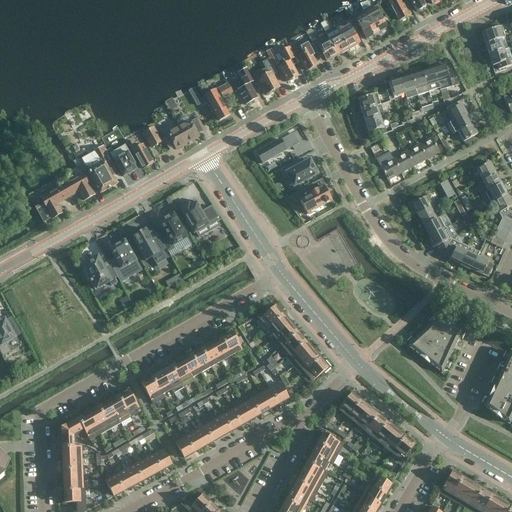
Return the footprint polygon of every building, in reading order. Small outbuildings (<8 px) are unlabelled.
[(389,0),(387,1),(398,21),(400,20),(402,21),(405,19),(405,18),(409,16),(409,15),(401,2),(400,0),(389,0)] [(410,0),(416,12),(419,10),(420,12),(419,10),(423,8),(423,10),(424,10),(423,8),(426,7),(422,0),(410,0)] [(360,4),(364,12),(376,34),(382,31),(383,31),(384,30),(384,29),(386,28),(379,15),(383,13),(380,9),(377,11),(375,7),(371,10),(370,7),(367,1),(360,4)] [(364,12),(364,13),(351,20),(357,30),(360,29),(366,39),(368,38),(369,39),(372,37),(372,36),(376,34),(364,12)] [(353,26),(339,34),(348,50),(354,47),(354,46),(359,43),(355,37),(358,35),(356,31),(357,30),(351,20),(350,20),(353,26)] [(485,45),(500,40),(505,38),(501,27),(481,33),(482,34),(485,44),(485,45)] [(348,50),(339,34),(337,30),(330,34),(328,28),(326,28),(324,29),(323,29),(326,33),(325,33),(329,40),(337,55),(342,52),(342,53),(348,50)] [(329,40),(318,46),(326,61),(331,58),(331,59),(338,56),(337,55),(329,40)] [(503,50),(500,40),(485,45),(489,55),(488,55),(489,56),(503,51),(503,50)] [(301,62),(306,71),(308,70),(309,71),(312,69),(312,68),(317,65),(315,62),(320,59),(311,43),(308,44),(307,42),(299,46),(300,48),(292,53),(298,63),(301,62)] [(265,51),(274,66),(279,63),(275,56),(274,56),(269,48),(265,51)] [(295,58),(289,48),(279,54),(285,65),(279,68),(287,82),(298,76),(291,63),(296,60),(294,58),(295,58)] [(508,49),(503,50),(503,51),(489,56),(492,66),(494,74),(506,70),(506,68),(511,66),(511,59),(511,60),(508,49)] [(265,63),(270,70),(274,68),(270,60),(265,63)] [(433,68),(437,83),(448,80),(449,80),(444,65),(443,65),(444,65),(433,69),(433,68)] [(236,87),(231,90),(233,93),(238,90),(246,105),(257,99),(250,85),(254,82),(246,67),(237,72),(241,80),(236,87)] [(437,83),(433,68),(432,68),(433,69),(422,72),(426,87),(437,83)] [(279,88),(273,76),(271,72),(267,74),(265,70),(259,73),(261,78),(258,79),(266,95),(279,88)] [(426,87),(422,72),(421,72),(411,76),(411,75),(415,90),(426,87)] [(415,90),(411,75),(410,75),(411,76),(400,79),(401,83),(404,94),(415,90)] [(401,83),(400,79),(399,79),(389,83),(389,82),(388,82),(391,89),(393,97),(404,94),(401,83)] [(223,98),(223,99),(233,94),(233,93),(231,90),(227,83),(203,97),(208,106),(210,105),(219,121),(229,116),(220,99),(223,98)] [(203,102),(201,98),(196,89),(195,88),(188,91),(189,92),(197,106),(203,103),(203,102)] [(377,95),(377,94),(358,100),(361,111),(380,105),(377,95)] [(461,104),(446,111),(442,114),(448,125),(453,122),(452,122),(466,114),(461,104)] [(384,116),(380,105),(361,111),(365,121),(380,117),(384,116)] [(422,113),(421,109),(419,110),(419,111),(411,114),(413,118),(423,114),(422,113)] [(467,114),(466,114),(452,122),(453,122),(458,132),(472,124),(471,124),(466,115),(467,114)] [(176,123),(178,127),(187,143),(199,137),(197,135),(203,131),(196,119),(190,122),(187,116),(176,123)] [(384,128),(380,117),(365,121),(368,133),(379,130),(381,135),(386,133),(384,128)] [(423,123),(418,126),(421,132),(426,129),(423,123)] [(472,124),(458,132),(463,142),(477,135),(477,134),(472,125),(472,124)] [(153,127),(143,134),(151,148),(162,142),(153,127)] [(187,143),(178,127),(167,133),(168,135),(162,138),(169,150),(175,147),(176,150),(187,143)] [(439,153),(432,139),(419,146),(426,160),(439,153)] [(262,164),(286,151),(280,140),(256,154),(262,164)] [(142,169),(150,165),(153,163),(143,145),(137,148),(133,141),(127,144),(134,156),(135,155),(142,169)] [(125,145),(110,154),(123,177),(136,170),(133,165),(136,164),(125,145)] [(100,193),(100,194),(118,184),(117,183),(113,176),(118,173),(119,175),(103,146),(94,151),(99,160),(85,168),(100,193)] [(414,167),(426,160),(419,146),(406,152),(414,167)] [(401,174),(414,167),(406,152),(393,160),(401,174)] [(388,181),(401,174),(393,160),(380,166),(380,167),(388,181)] [(317,174),(311,163),(310,161),(299,167),(296,162),(284,168),(284,169),(287,168),(291,176),(288,178),(293,187),(294,186),(295,187),(301,184),(300,183),(303,181),(304,183),(309,180),(309,178),(317,174)] [(477,170),(482,181),(495,173),(489,163),(477,170)] [(499,180),(495,173),(482,181),(488,191),(500,185),(498,181),(499,180)] [(41,198),(45,205),(52,219),(62,213),(56,204),(79,191),(84,201),(94,195),(82,174),(41,198)] [(320,180),(292,195),(304,216),(307,214),(308,216),(323,208),(322,206),(332,201),(320,180)] [(501,184),(500,185),(488,191),(485,193),(491,203),(494,202),(507,195),(501,184)] [(412,204),(417,215),(430,209),(434,206),(428,195),(412,204)] [(511,204),(507,195),(494,202),(499,213),(500,212),(511,207),(511,206),(511,204)] [(181,209),(180,209),(194,234),(196,232),(199,238),(209,232),(206,227),(209,225),(207,223),(218,217),(211,207),(201,212),(195,201),(187,205),(186,204),(181,207),(181,209)] [(511,208),(511,207),(500,212),(502,217),(502,218),(511,222),(511,208)] [(436,219),(430,209),(417,215),(423,226),(436,219)] [(160,239),(168,252),(174,249),(173,246),(187,238),(173,214),(172,215),(170,212),(164,216),(165,218),(159,222),(166,235),(160,239)] [(439,218),(436,219),(423,226),(429,237),(445,228),(439,218)] [(511,226),(511,222),(502,218),(500,223),(511,228),(511,226)] [(511,228),(500,223),(497,228),(509,233),(511,228)] [(446,228),(445,228),(429,237),(435,248),(437,247),(440,254),(444,255),(449,245),(449,244),(452,238),(446,228)] [(509,233),(497,228),(495,233),(507,238),(509,233)] [(170,257),(160,239),(154,242),(148,232),(142,235),(140,232),(139,233),(137,229),(129,234),(145,261),(152,257),(157,264),(170,257)] [(507,238),(495,233),(493,238),(504,243),(507,238)] [(504,243),(493,238),(490,243),(502,248),(504,243)] [(124,241),(110,250),(117,263),(111,266),(117,277),(123,274),(125,277),(140,269),(124,241)] [(205,244),(197,248),(201,254),(208,250),(205,244)] [(460,265),(466,252),(454,246),(449,244),(449,245),(444,255),(450,258),(449,260),(460,265)] [(471,270),(477,257),(466,252),(460,265),(471,270)] [(90,281),(95,290),(109,282),(111,286),(117,283),(115,279),(117,277),(111,266),(110,266),(105,269),(97,256),(83,265),(92,280),(90,281)] [(489,262),(477,257),(471,270),(482,276),(489,262)] [(203,260),(195,264),(198,270),(206,266),(203,260)] [(178,273),(171,277),(175,284),(182,280),(178,273)] [(125,307),(131,303),(127,297),(122,300),(125,307)] [(264,332),(283,316),(280,312),(281,311),(276,304),(270,310),(270,311),(266,315),(264,313),(253,320),(264,332)] [(271,341),(292,323),(288,318),(286,320),(283,316),(264,332),(264,333),(267,330),(274,338),(271,340),(271,341)] [(441,373),(460,332),(461,330),(454,327),(444,322),(438,319),(437,321),(433,317),(429,321),(432,325),(414,341),(411,337),(406,341),(410,345),(408,347),(420,356),(429,364),(429,363),(441,373)] [(0,345),(0,352),(2,357),(11,352),(6,343),(15,338),(12,331),(17,328),(11,318),(6,321),(4,319),(1,321),(0,320),(0,319),(0,344),(1,345),(0,345)] [(278,349),(297,333),(294,329),(296,328),(292,323),(271,341),(278,349)] [(225,335),(221,338),(231,356),(242,350),(234,337),(235,337),(231,329),(224,333),(225,335)] [(286,358),(305,342),(297,333),(278,349),(286,358)] [(231,356),(221,338),(217,340),(215,338),(210,341),(221,362),(231,356)] [(221,362),(210,341),(204,345),(205,347),(201,349),(211,367),(221,362)] [(293,367),(314,349),(310,344),(308,345),(305,342),(286,358),(293,367)] [(211,367),(201,349),(191,355),(201,373),(211,367)] [(301,375),(320,359),(317,355),(318,354),(314,349),(293,367),(301,375)] [(511,353),(510,352),(510,354),(494,387),(489,398),(485,407),(492,412),(501,420),(501,419),(504,422),(509,424),(511,417),(511,408),(511,409),(511,408),(511,353)] [(201,373),(191,355),(187,357),(186,355),(180,358),(193,382),(194,382),(192,378),(201,373)] [(193,382),(180,358),(174,361),(175,363),(171,366),(184,388),(193,382)] [(324,373),(330,368),(325,361),(323,363),(320,359),(301,375),(309,385),(323,372),(324,373)] [(184,388),(171,366),(167,368),(166,366),(160,369),(174,393),(184,388)] [(8,369),(2,373),(6,380),(13,376),(8,369)] [(174,393),(160,369),(154,373),(155,375),(151,377),(164,399),(164,398),(162,395),(171,390),(173,394),(174,393)] [(164,399),(151,377),(147,379),(146,377),(140,381),(153,405),(164,399)] [(288,399),(279,383),(269,389),(278,405),(288,399)] [(141,412),(127,388),(121,392),(122,394),(118,396),(130,418),(141,412)] [(278,405),(269,389),(260,394),(269,410),(278,405)] [(345,421),(360,402),(357,399),(358,397),(352,392),(346,398),(347,399),(335,413),(345,421)] [(269,410),(260,394),(251,400),(260,415),(269,410)] [(130,418),(118,396),(114,398),(112,396),(107,400),(120,423),(130,418)] [(120,423),(107,400),(101,403),(102,405),(98,407),(110,429),(120,423)] [(260,415),(251,400),(241,405),(250,421),(260,415)] [(354,428),(371,407),(366,403),(364,405),(360,402),(345,421),(354,428)] [(250,421),(241,405),(232,410),(241,426),(250,421)] [(110,429),(98,407),(94,410),(93,408),(87,411),(100,435),(110,429)] [(362,435),(378,416),(374,413),(376,411),(371,407),(354,428),(362,435)] [(241,426),(232,410),(222,416),(231,431),(241,426)] [(100,435),(87,411),(81,414),(82,416),(78,419),(86,433),(90,441),(100,435)] [(191,412),(185,416),(189,422),(195,419),(191,412)] [(185,416),(179,420),(182,425),(188,422),(185,416)] [(231,431),(222,416),(213,421),(222,437),(231,431)] [(371,443),(387,423),(378,416),(362,435),(363,436),(365,433),(373,439),(371,442),(371,443)] [(86,433),(78,419),(68,424),(67,426),(65,425),(63,430),(77,438),(80,432),(84,434),(86,433)] [(222,437),(213,421),(204,426),(213,442),(222,437)] [(380,450),(397,429),(392,424),(391,426),(387,423),(371,443),(380,450)] [(213,442),(204,426),(194,432),(203,447),(213,442)] [(389,457),(405,437),(401,434),(402,433),(397,429),(380,450),(381,450),(383,447),(391,453),(388,456),(389,457)] [(74,443),(77,438),(63,430),(61,434),(62,435),(61,436),(62,448),(78,448),(78,447),(78,445),(74,443)] [(203,447),(194,432),(185,437),(194,453),(203,447)] [(319,440),(317,443),(338,455),(343,445),(321,433),(318,439),(319,440)] [(194,453),(185,437),(175,443),(184,458),(194,453)] [(411,450),(416,444),(410,439),(408,440),(405,437),(389,457),(398,464),(401,461),(404,464),(408,456),(406,454),(410,450),(411,450)] [(338,455),(317,443),(315,447),(313,446),(310,452),(333,464),(338,455)] [(81,447),(78,447),(78,448),(62,448),(62,453),(60,453),(61,459),(82,458),(81,447)] [(163,449),(153,455),(161,471),(172,465),(163,449)] [(333,464),(310,452),(307,458),(309,458),(307,462),(327,474),(328,473),(324,471),(329,463),(332,465),(333,464)] [(161,471),(153,455),(143,460),(152,476),(161,471)] [(82,469),(82,458),(61,459),(61,466),(62,466),(63,470),(82,469)] [(152,476),(143,460),(134,465),(143,481),(152,476)] [(327,474),(307,462),(304,466),(303,465),(300,471),(322,483),(327,474)] [(143,481),(134,465),(124,470),(133,486),(143,481)] [(83,480),(82,469),(63,470),(63,474),(61,474),(61,481),(83,480)] [(133,486),(124,470),(115,476),(124,491),(133,486)] [(450,500),(463,478),(458,476),(460,474),(452,470),(448,477),(449,477),(440,494),(450,500)] [(322,483),(300,471),(297,477),(298,477),(296,481),(317,493),(322,483)] [(374,475),(368,485),(386,495),(388,491),(389,492),(393,486),(374,475)] [(124,491),(115,476),(105,481),(114,497),(124,491)] [(460,506),(474,482),(468,479),(467,481),(463,478),(450,500),(460,506)] [(83,490),(83,480),(61,481),(61,487),(63,487),(63,492),(85,491),(85,490),(83,490)] [(317,493),(296,481),(294,485),(293,484),(290,490),(312,502),(317,493)] [(469,511),(482,490),(478,487),(479,485),(474,482),(460,506),(469,511)] [(386,495),(368,485),(363,493),(360,491),(360,492),(382,505),(385,499),(383,499),(386,495)] [(312,502),(290,490),(286,495),(288,496),(286,500),(303,510),(308,501),(311,503),(312,502)] [(470,511),(482,511),(492,495),(482,490),(469,511),(470,511)] [(85,511),(85,491),(63,492),(63,496),(61,496),(62,505),(70,504),(70,503),(76,503),(76,511),(85,511)] [(382,505),(360,492),(354,501),(372,511),(375,511),(377,510),(378,510),(382,505)] [(203,511),(211,504),(207,501),(209,499),(203,493),(197,499),(198,500),(194,505),(189,501),(181,505),(188,511),(203,511)] [(495,511),(503,499),(497,496),(496,498),(492,495),(482,511),(495,511)] [(508,511),(511,507),(508,505),(509,503),(503,499),(495,511),(508,511)] [(301,511),(303,510),(286,500),(284,504),(282,503),(279,509),(284,511),(301,511)] [(350,511),(372,511),(354,501),(349,511),(350,511)]
